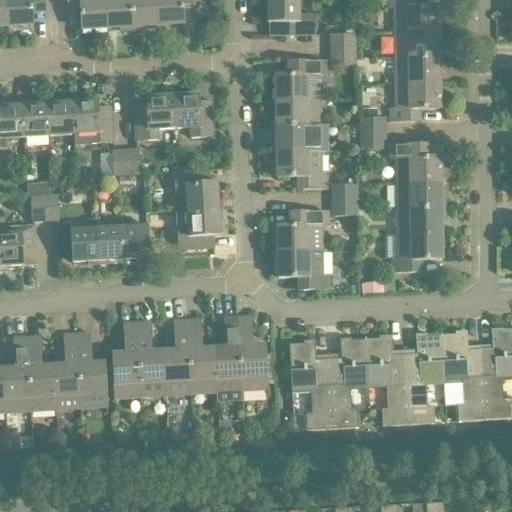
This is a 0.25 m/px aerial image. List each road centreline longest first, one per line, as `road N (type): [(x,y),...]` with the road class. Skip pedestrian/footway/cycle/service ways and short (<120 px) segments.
road 1 (residential): [(483,305),(483,0)]
road 2 (residential): [(246,288),(0,306)]
road 3 (residential): [(246,288),(278,311),(483,305)]
road 4 (residential): [(0,60),(99,68),(232,59)]
road 5 (residential): [(232,59),(246,288)]
